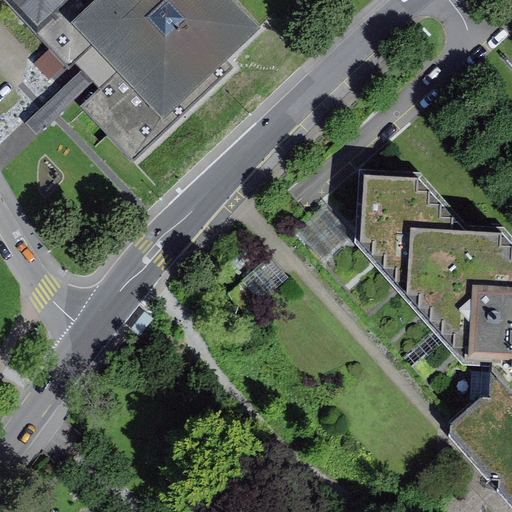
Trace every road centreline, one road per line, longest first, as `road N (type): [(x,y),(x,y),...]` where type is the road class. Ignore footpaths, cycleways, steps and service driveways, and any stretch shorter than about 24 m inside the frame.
road 1 (tertiary): [(88,333),(263,139),(413,0)]
road 2 (tertiary): [(0,451),(88,333)]
road 3 (residential): [(0,226),(44,291),(88,333)]
